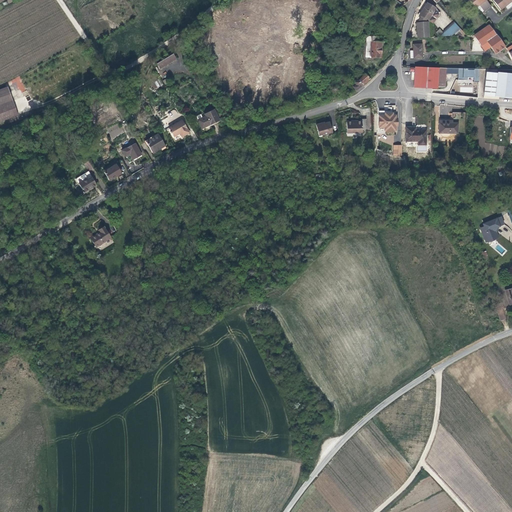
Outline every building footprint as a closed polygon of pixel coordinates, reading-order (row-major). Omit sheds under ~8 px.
[(468,0),(475,8),(479,5),(485,0),(468,0)] [(485,0),(479,5),(483,11),(489,7),(485,0)] [(511,0),(492,0),(500,10),(511,0)] [(416,23),(418,39),(428,38),(427,22),(425,22),(426,19),(429,21),(435,8),(426,4),(420,17),(421,17),(418,23),(416,23)] [(439,37),(452,36),(461,29),(455,23),(439,37)] [(485,26),(473,35),(481,46),(486,42),(485,40),(495,34),(487,24),(485,26)] [(495,54),(504,46),(495,34),(485,40),(486,42),(490,46),(495,54)] [(380,43),(375,42),(372,42),(371,58),(378,58),(378,54),(380,54),(380,53),(382,53),(382,49),(380,49),(380,43)] [(484,50),(490,46),(486,42),(481,46),(484,50)] [(413,51),(414,58),(422,58),(422,45),(413,46),(413,51)] [(157,64),(159,68),(176,58),(173,54),(157,64)] [(446,87),(446,74),(446,68),(414,67),(414,68),(410,68),(410,71),(414,72),(414,88),(437,89),(438,87),(446,87)] [(474,82),(479,82),(479,69),(458,68),(458,74),(458,80),(467,80),(467,77),(474,78),(474,82)] [(511,98),(511,90),(511,74),(496,73),(496,74),(485,74),(483,96),(511,98)] [(350,84),(356,90),(369,79),(364,74),(358,81),(350,84)] [(8,82),(10,86),(16,84),(20,93),(25,90),(20,77),(8,82)] [(154,82),(158,88),(163,84),(159,79),(154,82)] [(0,90),(0,100),(3,100),(5,104),(13,101),(8,87),(0,90)] [(3,100),(0,100),(0,121),(19,115),(13,101),(5,104),(3,100)] [(510,110),(501,109),(501,121),(511,122),(510,110)] [(227,123),(221,113),(217,115),(222,125),(227,123)] [(384,116),(379,116),(379,129),(387,128),(387,132),(396,131),(396,127),(397,127),(397,119),(395,119),(395,116),(392,116),(392,117),(390,117),(390,114),(384,114),(384,116)] [(222,125),(217,115),(211,118),(212,120),(209,121),(205,123),(203,119),(199,121),(204,133),(212,129),(213,129),(222,125)] [(361,122),(346,123),(346,134),(361,133),(361,129),(366,128),(366,118),(361,119),(361,122)] [(450,123),(452,123),(452,120),(439,120),(439,135),(458,135),(458,125),(452,125),(450,125),(450,123)] [(190,133),(183,121),(169,129),(175,138),(180,134),(183,138),(190,133)] [(321,123),(315,125),(318,135),(323,134),(332,132),(329,122),(321,124),(321,123)] [(111,138),(124,133),(120,123),(107,129),(111,138)] [(418,146),(426,146),(426,131),(415,131),(415,132),(412,132),(412,128),(405,128),(406,142),(418,142),(418,146)] [(164,145),(158,135),(146,142),(151,152),(157,149),(156,148),(159,147),(159,148),(160,148),(164,145)] [(140,153),(133,141),(121,149),(124,154),(128,152),(132,158),(140,153)] [(121,172),(116,163),(103,171),(109,180),(121,172)] [(96,184),(91,176),(79,184),(84,192),(96,184)] [(498,238),(496,233),(495,231),(496,229),(498,228),(499,227),(496,222),(501,220),(500,217),(482,225),(483,227),(479,229),(485,243),(498,238)] [(92,238),(97,247),(111,239),(105,227),(99,230),(100,233),(92,238)] [(495,305),(499,321),(504,320),(501,309),(503,308),(501,303),(495,305)]
